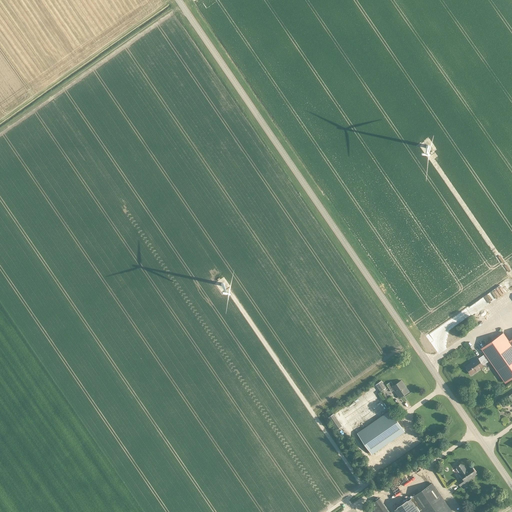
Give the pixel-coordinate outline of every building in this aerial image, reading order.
[(482,349),(485,354),(490,360),(505,382),(511,377),(511,339),(510,342),(504,333),(482,349)] [(490,360),(485,354),(478,359),(478,358),(474,361),(474,360),(471,362),(466,366),(471,374),(483,366),(483,365),(490,360)] [(381,381),(376,385),(381,392),(386,388),(381,381)] [(390,390),(393,388),(400,398),(409,391),(401,381),(394,386),(391,382),(386,385),(390,390)] [(371,454),(374,452),(404,431),(390,411),(360,432),(358,434),(371,454)] [(458,482),(461,486),(470,480),(469,479),(477,474),(471,466),(466,469),(462,463),(456,467),(461,473),(460,474),(463,478),(458,482)] [(451,511),(432,484),(395,509),(396,511),(451,511)] [(375,511),(389,511),(380,498),(370,505),(375,511)]
